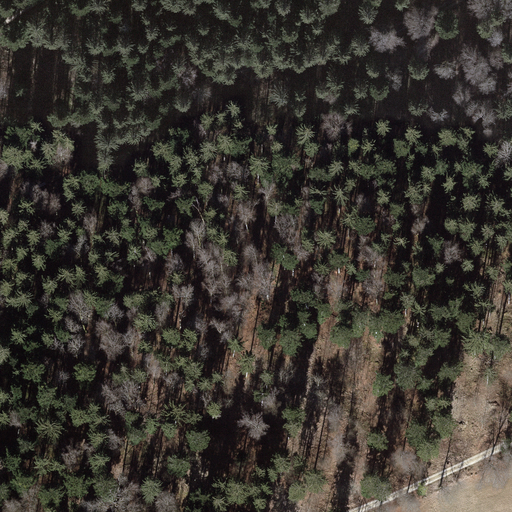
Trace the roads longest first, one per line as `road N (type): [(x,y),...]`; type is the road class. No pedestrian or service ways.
road 1 (track): [(454,0),(393,34),(216,77),(41,207),(0,221)]
road 2 (track): [(511,443),(344,511)]
